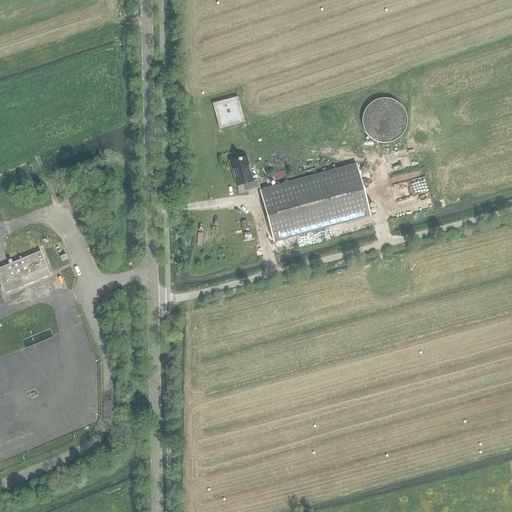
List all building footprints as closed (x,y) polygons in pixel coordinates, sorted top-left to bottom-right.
[(240,120),(235,101),(216,106),(221,125),(240,120)] [(237,192),(248,189),(247,183),(253,181),(246,156),(237,159),(238,160),(229,163),(237,192)] [(273,240),(369,214),(356,166),(260,192),(273,240)] [(275,181),(287,179),(285,171),(274,172),(275,181)] [(50,275),(40,252),(0,268),(0,286),(4,295),(50,275)]
